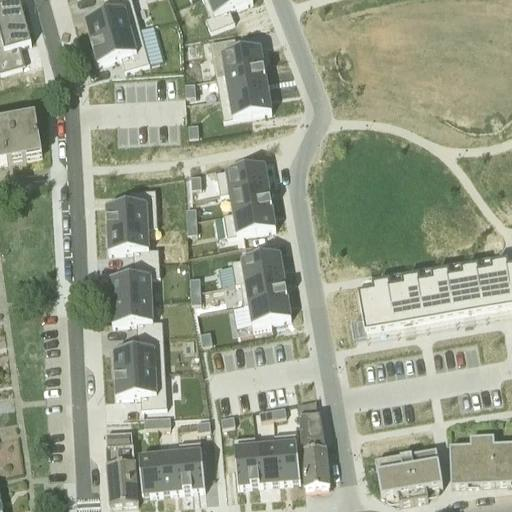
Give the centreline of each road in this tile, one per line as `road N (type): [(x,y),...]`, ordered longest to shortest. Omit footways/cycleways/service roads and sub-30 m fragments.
road 1 (residential): [(281,0),(320,122),(296,183),(354,511)]
road 2 (residential): [(88,511),(70,88),(46,0)]
